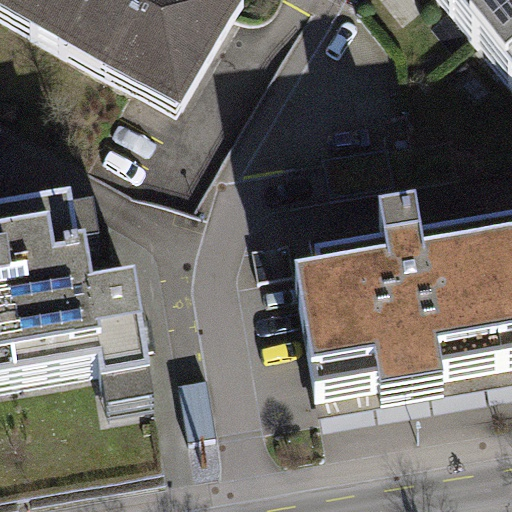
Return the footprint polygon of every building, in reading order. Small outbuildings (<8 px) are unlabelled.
[(230,0),(0,0),(0,22),(181,127),(249,11),(230,0)] [(511,0),(424,0),(457,40),(486,17),(511,49),(511,65),(493,80),(511,104),(511,0)] [(85,199),(0,213),(0,399),(107,381),(114,421),(166,412),(143,279),(100,286),(85,199)] [(493,397),(467,249),(407,259),(401,228),(364,234),(369,265),(311,275),(314,293),(280,299),(303,430),(493,397)] [(511,393),(511,240),(467,249),(493,397),(511,393)]
